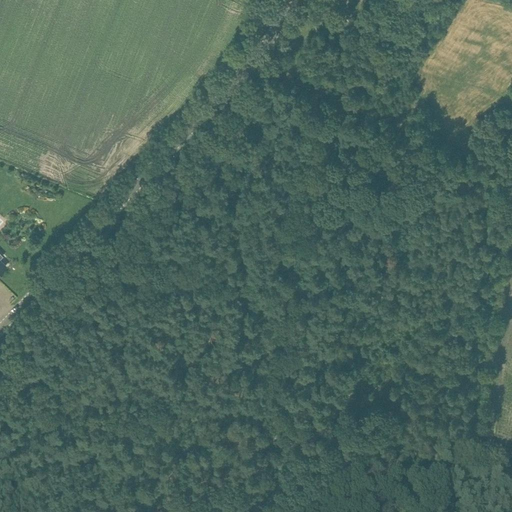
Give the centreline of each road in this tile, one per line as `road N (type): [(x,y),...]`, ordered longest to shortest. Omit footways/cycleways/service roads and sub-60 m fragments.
road 1 (track): [(438,452),(0,389)]
road 2 (unclassified): [(0,329),(249,68),(291,0)]
road 3 (track): [(323,8),(291,56),(303,83),(384,115),(422,97)]
